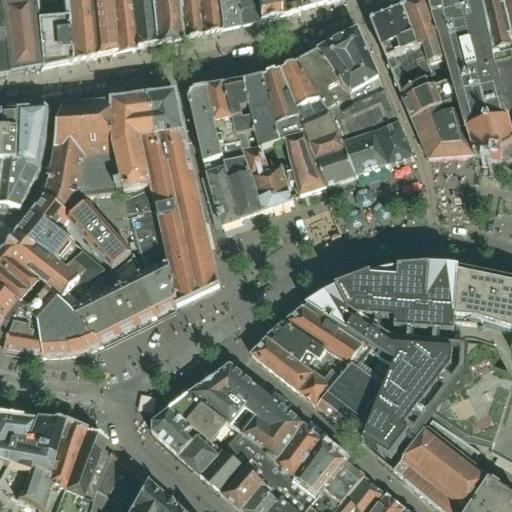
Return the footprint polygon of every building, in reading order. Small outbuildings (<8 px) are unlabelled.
[(36,33),(33,5),(33,3),(33,0),(0,0),(0,26),(1,33),(7,79),(40,73),(36,33)] [(61,0),(33,0),(33,3),(33,5),(36,33),(40,73),(68,68),(65,33),(61,0)] [(91,33),(87,0),(61,0),(65,33),(68,68),(71,66),(92,62),(93,62),(94,62),(91,33)] [(107,0),(87,0),(91,33),(94,62),(96,62),(95,61),(112,57),(113,58),(114,58),(111,33),(107,0)] [(131,33),(127,0),(107,0),(111,33),(114,58),(115,58),(115,57),(132,54),(134,54),(131,33)] [(153,49),(148,0),(127,0),(131,33),(134,54),(154,50),(153,49)] [(174,4),(173,0),(148,0),(153,49),(178,44),(178,46),(180,45),(178,33),(174,4)] [(199,33),(195,0),(173,0),(174,4),(178,33),(180,45),(182,45),(181,44),(198,40),(198,41),(200,40),(199,33)] [(219,33),(214,0),(195,0),(199,33),(200,40),(202,40),(201,39),(217,36),(217,37),(219,36),(219,33)] [(239,32),(234,0),(214,0),(219,33),(219,36),(239,32)] [(252,0),(234,0),(239,32),(252,29),(256,28),(252,0)] [(276,23),(272,0),(252,0),(256,28),(276,23)] [(298,17),(295,0),(272,0),(276,23),(298,17)] [(323,10),(321,0),(295,0),(298,17),(300,16),(322,10),(322,11),(323,10)] [(348,3),(346,0),(321,0),(323,10),(348,3)] [(511,134),(494,57),(480,0),(452,0),(429,6),(437,33),(446,65),(453,88),(458,106),(461,114),(475,161),(497,164),(497,166),(499,166),(500,165),(508,166),(511,166),(511,134)] [(511,0),(480,0),(494,57),(511,134),(511,0)] [(437,33),(429,6),(406,13),(422,53),(425,52),(431,71),(446,65),(437,33)] [(375,33),(388,65),(422,53),(406,13),(372,24),(375,33)] [(364,44),(360,34),(358,34),(355,35),(356,36),(344,43),(343,42),(333,47),(333,49),(321,55),(320,54),(318,55),(319,56),(342,88),(352,101),(381,86),(379,82),(380,82),(364,44)] [(400,94),(405,105),(412,122),(413,124),(444,110),(458,106),(453,88),(438,93),(437,91),(432,93),(428,83),(434,81),(431,71),(425,52),(422,53),(388,65),(400,94)] [(342,88),(319,56),(317,57),(318,58),(301,66),(300,66),(322,103),(330,116),(333,121),(342,115),(330,95),(342,88)] [(322,103),(300,66),(285,72),(282,73),(297,114),(303,112),(322,103)] [(326,193),(302,126),(297,114),(282,73),(246,85),(253,111),(255,118),(263,151),(264,154),(265,154),(265,152),(276,149),(276,150),(278,150),(281,160),(287,159),(288,166),(292,165),(298,188),(295,189),(297,198),(300,197),(301,201),(326,193)] [(263,151),(255,118),(245,121),(243,114),(253,111),(246,85),(227,89),(240,140),(247,138),(253,154),(263,151)] [(240,140),(227,89),(190,96),(190,98),(195,122),(196,123),(205,169),(206,172),(224,167),(226,167),(223,152),(242,148),(240,140)] [(151,192),(141,142),(175,137),(175,140),(185,138),(176,98),(114,105),(116,165),(117,164),(121,184),(116,184),(117,192),(123,192),(124,197),(151,192)] [(116,165),(114,105),(113,105),(112,104),(111,104),(111,106),(107,106),(104,106),(105,107),(91,108),(91,107),(88,108),(91,201),(118,197),(117,192),(114,178),(115,165),(116,165)] [(91,201),(88,108),(63,111),(62,114),(63,115),(53,165),(46,199),(72,219),(77,203),(91,201)] [(475,161),(461,114),(447,118),(444,110),(413,124),(430,164),(434,163),(473,160),(475,161)] [(42,169),(51,112),(20,115),(20,132),(20,166),(3,167),(0,187),(0,209),(21,212),(42,169)] [(351,144),(371,137),(367,126),(379,122),(376,113),(344,124),(351,144)] [(20,166),(20,132),(20,115),(15,115),(4,116),(3,167),(20,166)] [(357,183),(344,150),(335,125),(333,121),(330,116),(302,126),(326,193),(357,183)] [(411,155),(406,145),(408,144),(406,138),(404,139),(400,130),(376,140),(389,172),(406,166),(406,165),(411,163),(412,164),(414,163),(413,161),(412,161),(410,156),(411,155)] [(193,170),(191,160),(190,161),(185,138),(175,140),(175,137),(141,142),(151,192),(196,185),(192,170),(193,170)] [(293,204),(285,171),(265,177),(264,173),(269,171),(264,154),(263,151),(253,154),(247,138),(240,140),(242,148),(246,162),(251,181),(264,218),(271,216),(271,215),(293,208),(293,209),(294,208),(294,207),(293,204)] [(389,172),(376,140),(375,138),(344,150),(357,183),(367,179),(367,180),(369,179),(369,178),(377,176),(379,176),(379,175),(389,172)] [(264,218),(251,181),(246,162),(242,148),(223,152),(226,167),(224,167),(242,225),(264,218)] [(242,225),(224,167),(206,172),(206,173),(208,179),(222,226),(221,226),(222,227),(228,230),(229,230),(241,226),(243,226),(242,225)] [(206,231),(204,221),(204,219),(203,220),(196,186),(197,186),(196,185),(151,192),(168,269),(177,313),(220,293),(219,289),(219,290),(211,256),(212,256),(212,254),(211,254),(206,231)] [(46,200),(34,215),(59,235),(71,220),(46,200)] [(90,211),(73,224),(111,272),(128,258),(90,211)] [(81,259),(31,219),(16,238),(65,277),(81,259)] [(76,287),(65,277),(16,238),(8,248),(0,255),(0,256),(44,296),(48,292),(61,304),(76,287)] [(28,313),(44,296),(0,256),(0,288),(19,305),(27,312),(28,313)] [(102,301),(141,282),(134,259),(110,283),(104,275),(102,276),(93,287),(101,301),(102,301)] [(177,313),(168,269),(145,279),(158,322),(163,319),(175,313),(175,314),(177,313)] [(455,343),(459,273),(431,271),(400,273),(372,279),(337,292),(305,311),(303,312),(367,354),(352,373),(365,381),(378,361),(395,372),(396,373),(388,394),(387,394),(381,401),(383,402),(364,447),(391,462),(436,403),(436,402),(438,383),(446,384),(453,358),(455,343)] [(475,344),(488,279),(459,273),(455,343),(475,344)] [(145,279),(141,282),(102,301),(101,301),(77,313),(72,315),(101,351),(101,350),(105,349),(104,348),(115,343),(116,343),(127,338),(126,337),(138,331),(139,332),(141,331),(141,330),(158,322),(145,279)] [(511,283),(488,279),(475,344),(508,355),(507,359),(507,364),(509,368),(511,369),(511,283)] [(7,323),(14,313),(19,305),(0,288),(0,344),(1,342),(10,325),(7,323)] [(45,362),(74,360),(84,358),(101,351),(72,315),(61,304),(48,292),(44,296),(28,313),(39,329),(45,362)] [(45,362),(39,329),(28,313),(27,312),(9,345),(4,355),(7,356),(7,355),(42,361),(42,362),(45,362)] [(367,354),(303,312),(285,327),(352,373),(367,354)] [(352,373),(285,327),(279,332),(278,331),(272,336),(274,338),(268,343),(316,376),(337,391),(352,373)] [(316,376),(268,343),(252,359),(299,398),(308,387),(316,376)] [(377,407),(381,401),(387,394),(388,394),(396,373),(395,372),(378,361),(365,381),(352,373),(337,391),(318,413),(351,439),(365,422),(366,421),(366,420),(377,407)] [(306,430),(278,408),(232,370),(190,399),(219,421),(229,429),(242,413),(251,420),(238,436),(247,443),(277,465),(306,430)] [(318,413),(337,391),(316,376),(308,387),(299,398),(318,413)] [(511,389),(501,424),(491,456),(511,467),(511,389)] [(219,421),(190,399),(168,415),(201,440),(223,456),(238,436),(229,429),(219,421)] [(201,440),(168,415),(152,426),(151,439),(171,454),(180,463),(201,440)] [(0,471),(2,469),(8,471),(26,478),(29,472),(26,471),(36,443),(26,440),(33,423),(29,423),(29,422),(28,422),(28,423),(18,422),(18,421),(6,420),(6,421),(0,420),(0,471)] [(491,456),(501,424),(490,421),(481,450),(491,456)] [(63,425),(33,423),(26,440),(36,443),(26,471),(29,472),(47,480),(63,425)] [(489,481),(473,468),(479,457),(480,456),(433,424),(401,464),(402,465),(394,475),(407,486),(406,486),(436,511),(469,511),(488,482),(489,481)] [(56,511),(64,494),(77,457),(84,435),(70,428),(70,429),(65,427),(65,426),(63,425),(47,480),(29,472),(26,478),(21,494),(15,504),(30,511),(56,511)] [(306,471),(325,447),(307,432),(306,430),(277,465),(275,468),(287,477),(298,486),(298,485),(308,473),(306,471)] [(106,444),(84,434),(84,435),(77,457),(64,494),(56,511),(89,511),(95,494),(101,479),(101,478),(109,458),(102,452),(106,444)] [(277,465),(247,443),(238,436),(223,456),(246,473),(261,486),(275,468),(277,465)] [(201,482),(223,456),(201,440),(180,463),(201,482)] [(324,494),(347,467),(331,453),(325,447),(306,471),(308,473),(298,485),(319,501),(324,494)] [(223,501),(246,473),(223,456),(201,482),(208,488),(223,501)] [(104,508),(123,472),(124,473),(125,471),(123,470),(115,463),(114,461),(113,462),(111,459),(109,458),(101,478),(101,479),(95,494),(89,511),(102,511),(104,509),(104,508)] [(347,504),(365,481),(347,467),(324,494),(342,509),(347,504)] [(272,495),(287,477),(275,468),(261,486),(264,487),(266,489),(272,495)] [(246,511),(266,489),(264,487),(261,486),(246,473),(223,501),(235,511),(246,511)] [(311,511),(319,501),(298,485),(298,486),(287,477),(272,495),(274,496),(284,505),(282,508),(278,511),(311,511)] [(377,511),(387,500),(373,488),(365,481),(347,504),(355,511),(377,511)] [(511,511),(511,498),(490,483),(488,482),(469,511),(511,511)] [(171,511),(143,487),(141,491),(142,492),(139,497),(139,496),(137,498),(138,499),(135,505),(134,504),(132,507),(133,507),(130,511),(171,511)] [(278,511),(282,508),(272,499),(274,496),(272,495),(266,489),(246,511),(278,511)] [(340,511),(342,509),(324,494),(319,501),(311,511),(340,511)] [(400,511),(387,500),(377,511),(400,511)]
